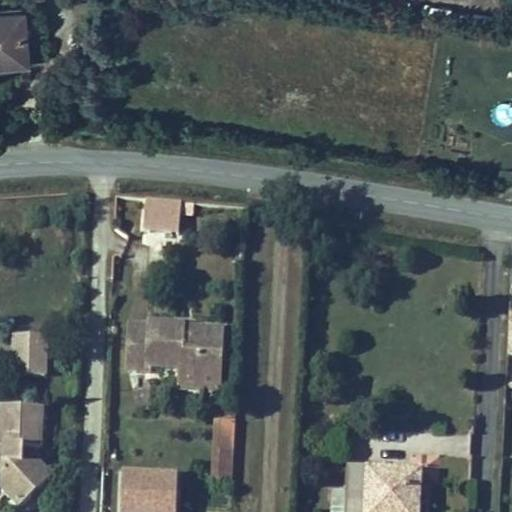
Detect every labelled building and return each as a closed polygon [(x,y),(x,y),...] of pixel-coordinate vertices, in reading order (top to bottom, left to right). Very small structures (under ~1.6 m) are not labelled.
[(8,58),(29,56),(24,6),(0,7),(0,48),(7,48),(8,58)] [(185,204),(145,201),(143,231),(182,234),(185,204)] [(328,238),(329,220),(307,217),(306,237),(328,238)] [(151,334),(151,323),(130,322),(129,333),(151,334)] [(173,368),(176,325),(151,323),(151,334),(129,333),(128,372),(147,373),(150,366),(173,368)] [(206,376),(208,342),(188,341),(189,325),(176,325),(173,368),(181,368),(180,374),(206,376)] [(208,342),(209,326),(189,325),(188,341),(208,342)] [(222,342),(223,327),(209,326),(208,342),(222,342)] [(49,338),(18,337),(17,371),(48,372),(49,338)] [(220,376),(222,342),(208,342),(206,376),(220,376)] [(44,408),(2,405),(0,441),(5,441),(5,454),(0,453),(0,472),(4,472),(3,489),(21,507),(54,477),(41,463),(24,462),(25,447),(42,447),(44,408)] [(238,431),(216,429),(212,476),(234,478),(238,431)] [(422,511),(424,467),(354,464),(352,496),(372,497),(371,511),(422,511)] [(129,471),(126,511),(181,511),(184,474),(129,471)]
